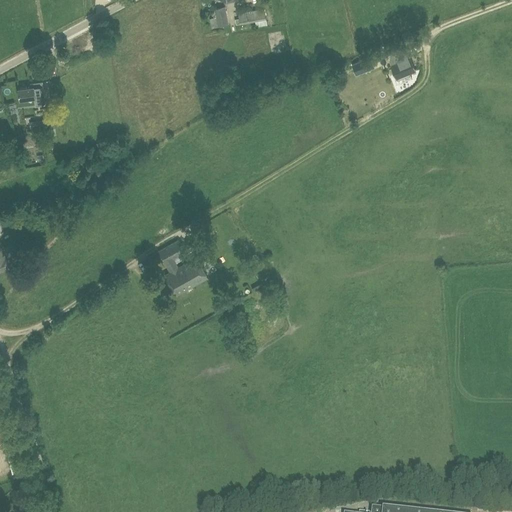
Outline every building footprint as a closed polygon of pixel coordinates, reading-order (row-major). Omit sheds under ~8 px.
[(216,16),(210,18),(212,27),(218,26),(228,24),(224,7),(214,9),(216,16)] [(240,23),(240,24),(266,19),(264,9),(238,14),(239,18),(235,19),(236,24),(240,23)] [(396,78),(415,70),(406,46),(387,54),(396,78)] [(374,66),(370,56),(352,63),(356,73),(374,66)] [(18,88),(19,99),(35,97),(36,104),(45,103),(43,90),(42,82),(30,83),(31,86),(18,88)] [(52,107),(46,108),(47,115),(39,116),(41,129),(49,127),(48,124),(54,123),(52,107)] [(178,240),(157,252),(164,264),(166,263),(171,271),(165,275),(176,294),(207,277),(196,257),(177,268),(172,259),(185,252),(178,240)] [(0,271),(9,268),(1,248),(0,248),(0,271)]
